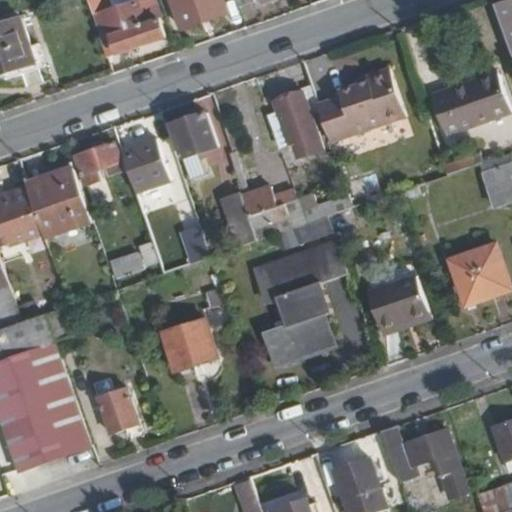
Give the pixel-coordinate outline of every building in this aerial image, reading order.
[(89,0),(92,10),(113,4),(111,0),(89,0)] [(175,0),(184,26),(228,12),(224,0),(175,0)] [(511,0),(508,0),(497,4),(511,47),(511,0)] [(92,16),(106,57),(165,37),(158,18),(153,19),(150,10),(130,16),(126,5),(92,16)] [(0,25),(0,76),(34,64),(20,19),(0,25)] [(317,103),(320,112),(330,141),(406,115),(389,67),(366,75),(368,80),(355,84),(339,90),(341,96),(317,103)] [(441,91),(444,97),(435,100),(447,132),(511,111),(498,72),(441,91)] [(353,79),(355,84),(368,80),(366,75),(353,79)] [(279,114),(284,131),(275,134),(279,144),(299,138),(304,154),(307,153),(308,158),(325,152),(312,115),(320,112),(317,103),(311,87),(302,90),(302,93),(275,102),(279,114)] [(433,93),(435,100),(444,97),(441,91),(433,93)] [(173,124),(183,157),(217,146),(207,113),(173,124)] [(270,117),(275,134),(284,131),(279,114),(270,117)] [(483,135),(490,156),(502,152),(495,131),(483,135)] [(123,149),(137,190),(173,179),(158,137),(123,149)] [(76,157),(86,185),(104,179),(102,168),(122,161),(115,144),(76,157)] [(229,152),(251,217),(256,230),(292,218),(287,206),(299,202),(291,179),(250,193),(236,150),(229,152)] [(496,158),(510,200),(511,199),(511,159),(510,153),(496,158)] [(479,163),(494,206),(510,200),(496,158),(479,163)] [(30,187),(46,232),(47,237),(94,221),(76,167),(29,182),(30,187)] [(401,191),(406,207),(411,206),(408,196),(420,192),(417,185),(401,191)] [(0,202),(0,248),(31,237),(46,232),(30,187),(16,192),(17,197),(3,202),(0,202)] [(16,192),(1,197),(3,202),(17,197),(16,192)] [(287,206),(292,218),(295,227),(306,224),(299,202),(287,206)] [(240,221),(248,244),(259,240),(256,230),(251,217),(240,221)] [(31,237),(33,242),(47,237),(46,232),(31,237)] [(149,267),(162,262),(155,241),(142,245),(149,267)] [(268,267),(300,358),(306,356),(304,352),(314,349),(316,353),(335,347),(325,315),(333,312),(323,283),(349,274),(339,242),(268,267)] [(452,260),(467,304),(511,289),(496,245),(452,260)] [(117,279),(148,268),(141,250),(111,260),(117,279)] [(0,314),(5,329),(24,322),(0,253),(0,314)] [(265,334),(276,366),(300,358),(268,267),(255,272),(266,303),(276,300),(285,327),(265,334)] [(417,276),(370,292),(382,327),(429,311),(417,276)] [(47,314),(56,340),(69,335),(60,310),(47,314)] [(0,330),(0,361),(56,342),(56,340),(47,314),(24,322),(5,329),(0,330)] [(206,318),(164,332),(177,369),(218,354),(206,318)] [(0,451),(4,464),(15,460),(19,471),(92,445),(56,342),(0,361),(0,451)] [(101,396),(114,433),(140,424),(127,387),(101,396)] [(511,421),(495,427),(507,461),(511,459),(511,421)] [(408,444),(401,425),(383,431),(401,483),(420,476),(417,468),(408,444)] [(408,444),(417,468),(441,459),(454,498),(472,491),(465,471),(463,472),(448,430),(408,444)] [(292,463),(303,494),(328,484),(317,454),(292,463)] [(336,471),(350,511),(371,511),(388,506),(371,459),(336,471)] [(236,486),(245,511),(262,511),(252,480),(236,486)] [(274,511),(321,511),(319,504),(311,507),(309,500),(274,511)]
